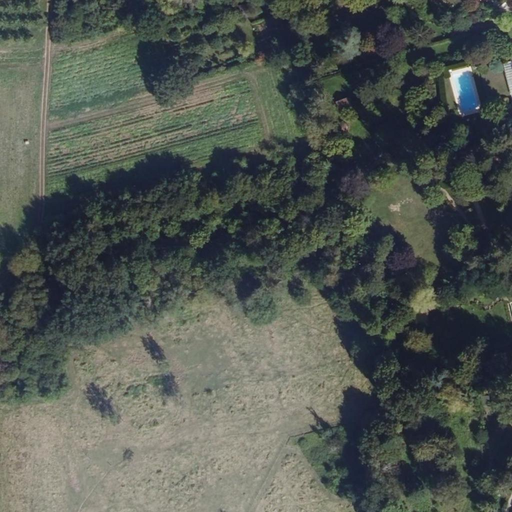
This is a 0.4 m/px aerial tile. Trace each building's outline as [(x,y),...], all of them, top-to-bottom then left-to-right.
[(252,13),(250,4),(233,8),(236,19),(242,18),(241,16),(252,13)] [(323,95),(318,83),(312,86),(317,98),(323,95)] [(353,106),(349,97),(337,103),(341,111),(353,106)] [(349,128),(347,124),(343,122),(338,123),(336,128),(338,132),(343,134),(347,133),(349,128)] [(497,375),(495,359),(483,361),(484,370),(479,370),(481,382),(493,381),(492,376),(497,375)]
